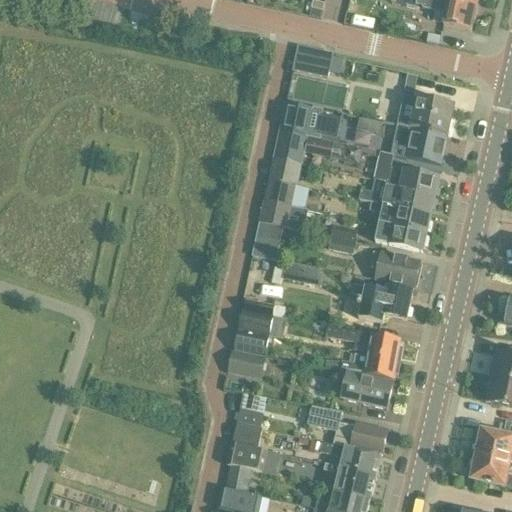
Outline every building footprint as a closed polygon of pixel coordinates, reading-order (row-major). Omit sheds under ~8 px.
[(348,0),(346,14),(364,18),(368,0),(348,0)] [(476,10),(436,1),(430,0),(416,0),(416,6),(422,8),(422,10),(444,15),(442,27),(471,34),(476,10)] [(430,0),(436,1),(476,10),(478,0),(430,0)] [(314,5),(313,12),(324,15),(326,8),(314,5)] [(428,36),(428,38),(427,43),(438,46),(440,40),(440,38),(428,36)] [(328,81),(333,56),(298,48),(292,73),(328,81)] [(404,98),(397,128),(401,129),(409,131),(447,139),(448,139),(454,109),(412,100),(404,98)] [(286,105),(279,135),(307,140),(313,111),(286,105)] [(315,137),(337,141),(341,121),(319,116),(315,137)] [(447,139),(409,131),(401,129),(397,128),(394,145),(401,147),(399,149),(397,158),(441,167),(447,139)] [(307,140),(279,135),(273,162),(301,168),(307,140)] [(341,164),(345,147),(334,145),(330,162),(341,164)] [(362,151),(345,147),(341,164),(359,168),(362,151)] [(373,187),(400,193),(433,200),(437,181),(391,171),(394,158),(380,155),(374,182),(373,187)] [(297,188),(301,168),(273,162),(269,182),(297,188)] [(264,205),(292,211),(296,189),(269,183),(264,205)] [(359,202),(369,204),(430,217),(433,200),(400,193),(373,187),(372,194),(361,192),(359,202)] [(430,217),(369,204),(367,213),(381,216),(379,226),(426,235),(430,217)] [(264,205),(260,225),(283,231),(301,234),(306,214),(292,211),(264,205)] [(260,225),(253,258),(276,263),(283,231),(260,225)] [(421,255),(426,235),(379,226),(375,244),(421,255)] [(331,240),(356,245),(358,234),(334,228),(331,240)] [(370,269),(377,270),(375,283),(413,291),(413,292),(414,292),(415,289),(417,289),(422,267),(420,267),(420,264),(419,264),(373,254),(370,269)] [(286,265),(283,282),(304,286),(307,270),(286,265)] [(413,296),(386,290),(385,294),(354,287),(352,296),(363,298),(362,303),(359,302),(357,307),(361,308),(358,320),(383,326),(385,318),(407,323),(413,296)] [(265,308),(245,304),(243,313),(263,317),(265,308)] [(243,313),(242,313),(238,333),(255,337),(270,339),(274,319),(263,317),(243,313)] [(401,343),(328,329),(326,339),(356,345),(354,353),(400,361),(402,351),(399,350),(401,343)] [(238,333),(234,353),(266,360),(270,339),(255,337),(238,333)] [(264,371),(266,360),(234,353),(234,355),(233,355),(229,375),(252,379),(254,369),(264,371)] [(511,358),(499,355),(497,366),(494,368),(492,375),(495,378),(494,380),(511,383),(511,358)] [(400,365),(355,357),(354,366),(325,360),(323,369),(393,383),(395,375),(398,376),(400,365)] [(230,389),(266,395),(268,382),(231,377),(230,389)] [(392,389),(347,378),(341,401),(387,412),(392,389)] [(511,409),(511,383),(494,380),(494,382),(490,384),(489,390),(491,393),(489,404),(511,409)] [(307,388),(306,398),(325,400),(327,390),(307,388)] [(308,427),(337,434),(333,448),(381,459),(381,458),(382,459),(388,433),(356,426),(355,429),(341,426),(343,415),(326,411),(312,409),(308,427)] [(264,417),(240,412),(237,425),(261,430),(264,417)] [(237,425),(233,447),(258,453),(263,431),(261,430),(237,425)] [(476,458),(509,465),(511,465),(511,439),(481,433),(479,445),(476,447),(475,453),(477,456),(476,458)] [(321,455),(323,445),(312,443),(310,453),(321,455)] [(342,460),(340,471),(376,479),(381,459),(333,448),(323,445),(321,455),(342,460)] [(267,455),(258,453),(233,447),(230,456),(228,467),(231,468),(252,472),(263,474),(267,455)] [(511,480),(506,479),(509,465),(476,458),(476,460),(473,462),(472,468),(474,471),(471,483),(511,491),(511,480)] [(288,473),(289,464),(268,462),(266,483),(298,486),(299,474),(288,473)] [(333,492),(371,501),(376,479),(340,471),(325,467),(324,473),(337,476),(334,490),(333,492)] [(252,472),(231,468),(226,493),(247,497),(252,472)] [(315,511),(367,511),(371,501),(333,492),(330,506),(318,503),(315,511)] [(225,500),(222,511),(224,511),(259,511),(262,501),(258,500),(247,497),(226,493),(225,500)]
